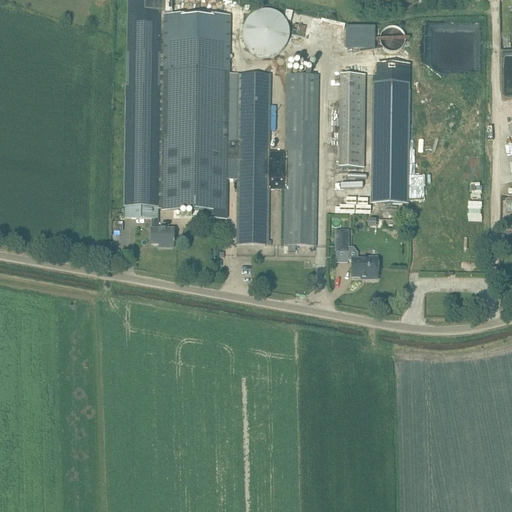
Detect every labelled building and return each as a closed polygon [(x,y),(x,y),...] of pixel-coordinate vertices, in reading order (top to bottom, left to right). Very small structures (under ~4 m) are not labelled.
[(200,219),(225,219),(226,160),(237,160),(238,142),(228,142),(231,17),(164,16),(164,14),(172,14),(171,0),(127,0),(124,209),(158,210),(200,211),(200,219)] [(251,53),(254,55),(259,57),(264,58),(269,58),(275,57),(280,54),(284,50),(287,46),(289,42),(289,37),(290,33),(289,28),(287,23),(283,19),(279,15),(274,12),(269,11),(264,11),(259,12),(255,14),(251,16),(248,20),(245,24),(243,30),(242,35),(243,41),(245,45),(248,49),(251,53)] [(325,20),(301,17),(300,25),(324,28),(325,20)] [(348,27),(347,49),(377,49),(377,44),(392,45),(392,50),(406,50),(406,30),(379,29),(379,27),(348,27)] [(410,65),(376,64),(375,76),(372,76),(371,205),(408,205),(410,65)] [(238,142),(237,160),(236,246),(268,246),(269,190),(284,191),(284,246),(316,247),(318,76),(286,76),(285,152),(269,152),(270,75),(238,75),(238,142)] [(338,169),(364,169),(365,75),(340,75),(338,169)] [(157,230),(158,210),(124,209),(124,219),(152,220),(152,230),(151,230),(151,245),(164,245),(164,248),(173,248),(173,230),(157,230)] [(348,231),(336,231),(335,252),(347,252),(348,231)] [(224,253),(219,253),(220,250),(214,250),(213,259),(219,259),(224,259),(224,253)] [(365,279),(365,280),(377,281),(377,257),(367,257),(367,261),(351,260),(351,278),(365,279)]
